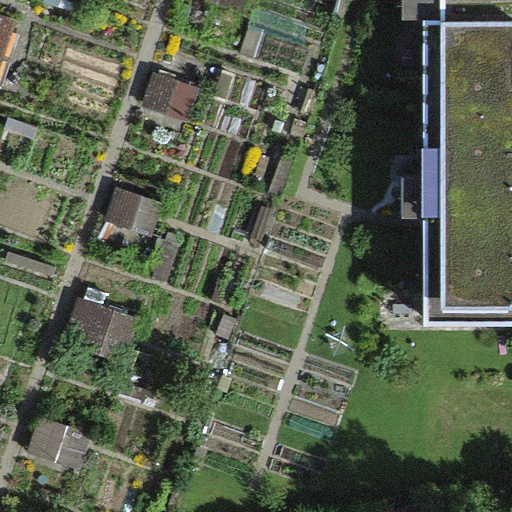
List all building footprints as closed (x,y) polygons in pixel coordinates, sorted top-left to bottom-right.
[(511,3),(407,3),(407,24),(425,24),(423,328),(511,328),(511,3)] [(0,70),(18,17),(0,11),(0,70)] [(154,68),(142,103),(190,119),(202,84),(154,68)] [(117,184),(106,216),(153,232),(164,200),(117,184)] [(78,296),(65,340),(125,358),(139,314),(78,296)] [(38,413),(27,450),(82,467),(93,430),(38,413)]
